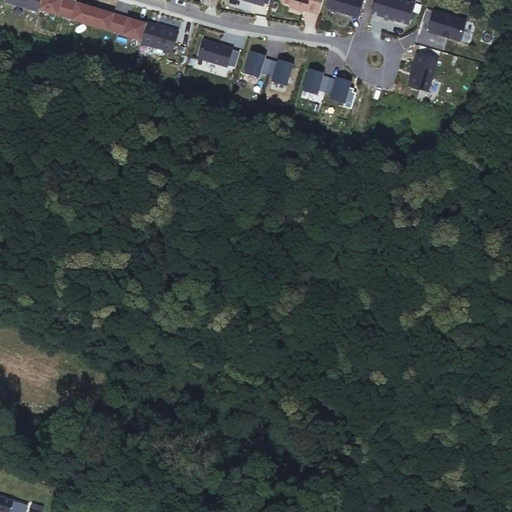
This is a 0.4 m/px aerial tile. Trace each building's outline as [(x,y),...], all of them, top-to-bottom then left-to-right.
[(45,0),(11,0),(10,4),(41,13),(45,0)] [(128,36),(145,41),(150,23),(131,19),(120,17),(119,23),(115,21),(116,12),(79,1),(78,10),(65,7),(65,0),(45,0),(41,13),(63,19),(62,23),(76,26),(77,22),(115,32),(114,36),(127,40),(128,36)] [(260,0),(226,0),(259,10),(260,0)] [(317,0),(274,0),(272,8),(312,20),(317,0)] [(356,3),(346,0),(324,0),(321,12),(352,22),(356,3)] [(410,5),(395,0),(368,0),(364,16),(404,28),(410,5)] [(460,23),(425,13),(419,35),(455,48),(460,23)] [(186,35),(156,26),(149,49),(179,60),(186,35)] [(228,49),(196,40),(191,60),(223,71),(228,49)] [(259,59),(242,54),(236,80),(251,85),(259,59)] [(431,61),(410,54),(401,89),(422,95),(431,61)] [(287,68),(273,62),(266,87),(279,92),(287,68)] [(318,76),(303,71),(297,95),(312,101),(318,76)] [(345,85),(330,79),(323,105),(338,111),(345,85)] [(23,511),(26,504),(0,495),(0,508),(11,511),(23,511)]
